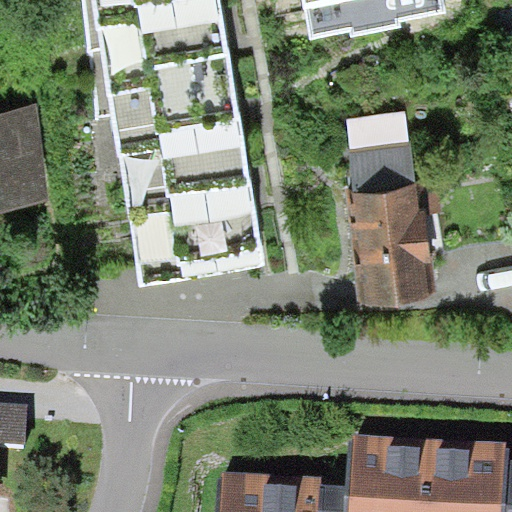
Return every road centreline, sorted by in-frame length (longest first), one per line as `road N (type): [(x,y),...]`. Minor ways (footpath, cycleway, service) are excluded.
road 1 (residential): [(138,345),(511,368)]
road 2 (unknown): [(138,345),(175,0)]
road 3 (residential): [(138,345),(134,435),(109,511)]
road 4 (residential): [(0,333),(138,345)]
